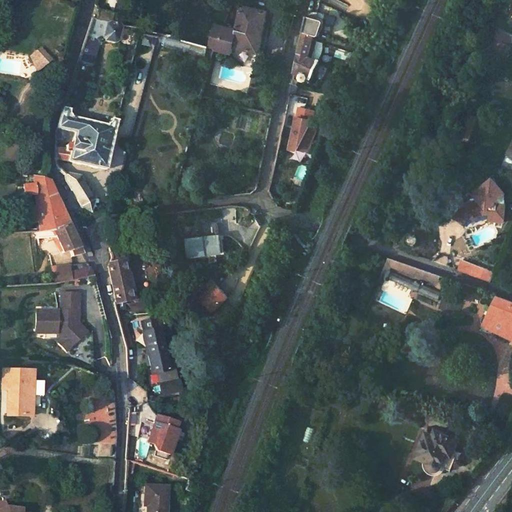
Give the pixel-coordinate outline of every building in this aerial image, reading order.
[(213,48),(231,53),(233,45),(258,52),(268,11),(242,5),(237,30),(226,28),(226,25),(217,23),(211,47),(213,48)] [(114,23),(116,16),(111,15),(112,12),(96,8),(94,18),(107,21),(114,23)] [(312,78),(320,63),(312,60),(323,25),(321,20),(307,16),(295,72),(300,75),(299,75),(298,76),(298,78),(298,79),(299,81),(300,82),(302,82),(304,82),(305,82),(306,81),(307,79),(306,77),(309,77),(312,78)] [(102,37),(104,40),(113,43),(116,40),(121,25),(114,23),(107,21),(102,37)] [(487,36),(509,47),(511,40),(490,29),(487,36)] [(140,30),(139,35),(151,38),(152,33),(140,30)] [(152,50),(156,51),(158,42),(164,43),(163,47),(205,58),(207,47),(166,36),(156,34),(152,50)] [(141,46),(148,48),(150,41),(142,39),(141,46)] [(39,46),(26,56),(36,70),(50,59),(39,46)] [(54,159),(104,171),(115,122),(108,120),(107,125),(105,124),(104,126),(71,118),(68,114),(69,110),(62,107),(55,131),(54,140),(53,146),(53,153),(54,159)] [(315,111),(297,107),(286,151),(307,153),(316,131),(308,128),(315,111)] [(41,179),(33,176),(32,183),(30,183),(30,186),(24,186),(24,197),(35,197),(36,199),(41,200),(41,207),(29,208),(30,224),(37,224),(38,232),(52,231),(66,225),(57,206),(49,182),(41,179)] [(89,211),(92,200),(78,177),(65,177),(63,183),(78,206),(89,211)] [(477,200),(458,210),(452,218),(461,225),(467,218),(471,220),(483,213),(487,214),(487,221),(501,222),(501,215),(502,206),(495,205),(492,202),(502,193),(489,178),(471,193),(477,200)] [(219,254),(217,241),(215,241),(214,238),(217,238),(215,223),(198,225),(199,234),(196,234),(196,239),(184,241),(186,257),(219,254)] [(38,232),(39,239),(55,239),(62,256),(66,256),(67,258),(70,257),(72,261),(81,256),(66,225),(52,231),(38,232)] [(405,238),(404,239),(404,241),(405,244),(406,245),(408,247),(409,247),(412,247),(414,247),(415,245),(416,244),(417,242),(417,239),(416,238),(414,236),(413,235),(411,235),(409,235),(407,236),(405,238)] [(123,303),(128,302),(120,262),(129,261),(128,252),(109,255),(110,259),(106,267),(114,303),(115,306),(117,306),(118,311),(124,310),(123,303)] [(58,255),(49,255),(53,280),(69,279),(65,265),(59,266),(58,255)] [(383,266),(390,270),(391,265),(437,283),(440,276),(388,257),(383,266)] [(494,273),(463,261),(459,271),(491,283),(494,273)] [(71,264),(65,265),(69,279),(70,283),(76,281),(73,272),(71,264)] [(87,268),(73,272),(76,281),(92,278),(87,268)] [(418,291),(438,300),(442,291),(393,271),(389,281),(417,294),(418,291)] [(224,298),(209,282),(199,291),(203,296),(199,299),(210,311),(224,298)] [(70,347),(78,339),(75,335),(82,328),(78,323),(75,320),(75,311),(79,311),(79,293),(62,293),(61,311),(37,310),(37,332),(57,333),(62,339),(70,347)] [(511,302),(496,297),(483,325),(511,337),(511,334),(511,302)] [(210,311),(199,299),(193,304),(205,317),(210,311)] [(75,335),(78,339),(86,331),(82,328),(75,335)] [(219,343),(223,331),(216,328),(212,340),(219,343)] [(166,373),(157,331),(140,335),(150,377),(159,375),(161,386),(158,387),(160,398),(174,395),(170,372),(166,373)] [(70,347),(62,339),(59,342),(66,350),(70,347)] [(14,389),(13,417),(37,417),(37,406),(37,382),(38,370),(6,370),(6,390),(14,389)] [(345,388),(348,389),(351,383),(337,377),(337,379),(335,384),(345,388)] [(345,388),(335,384),(328,405),(338,408),(345,388)] [(168,458),(176,434),(174,433),(176,426),(155,418),(146,445),(153,447),(152,449),(154,453),(168,458)] [(424,434),(414,459),(427,464),(427,470),(433,473),(435,468),(447,472),(450,466),(454,467),(460,455),(454,452),(458,443),(434,433),(432,438),(424,434)] [(144,484),(143,488),(142,509),(144,509),(144,511),(163,511),(166,490),(167,485),(144,484)]
